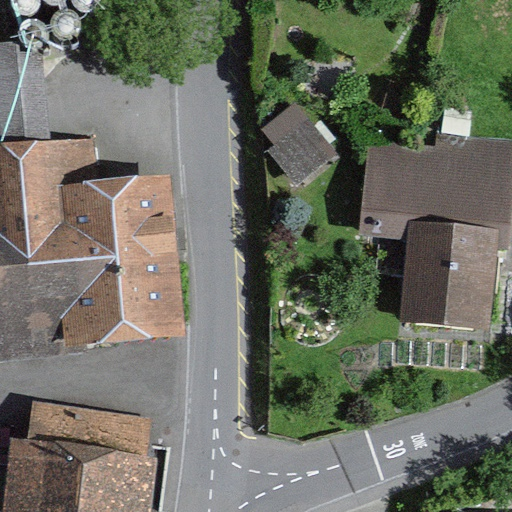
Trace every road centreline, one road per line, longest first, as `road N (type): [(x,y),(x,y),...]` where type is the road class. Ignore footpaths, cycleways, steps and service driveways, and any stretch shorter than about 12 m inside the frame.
road 1 (tertiary): [(210,482),(220,249),(214,0)]
road 2 (residential): [(210,482),(287,477),(384,454),(511,402)]
